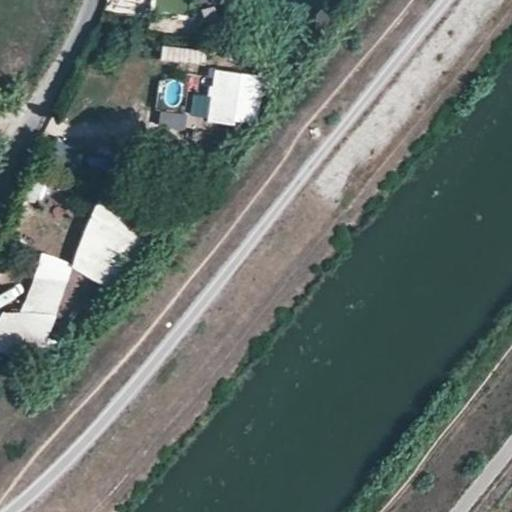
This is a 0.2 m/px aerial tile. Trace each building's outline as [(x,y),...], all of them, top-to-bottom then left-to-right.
[(111,0),(111,10),(146,12),(146,0),(111,0)] [(164,45),(163,60),(208,63),(209,48),(164,45)] [(259,125),(262,73),(213,70),(210,122),(259,125)] [(194,92),(190,116),(206,119),(210,95),(194,92)] [(161,112),(161,126),(186,128),(186,114),(161,112)] [(276,156),(266,155),(265,166),(276,167),(276,156)] [(71,268),(120,289),(151,215),(102,194),(71,268)] [(17,241),(0,238),(0,256),(14,260),(17,241)] [(154,260),(141,257),(132,285),(145,290),(154,260)] [(28,356),(35,324),(41,304),(26,299),(11,352),(28,356)] [(41,304),(35,324),(48,328),(54,307),(41,304)] [(35,354),(33,357),(33,365),(74,374),(76,363),(35,354)] [(0,382),(0,416),(13,419),(14,410),(17,384),(0,382)] [(25,385),(17,384),(14,410),(23,411),(25,385)] [(37,421),(44,423),(55,426),(60,428),(63,420),(39,412),(37,421)] [(55,426),(44,423),(42,429),(53,432),(55,426)]
